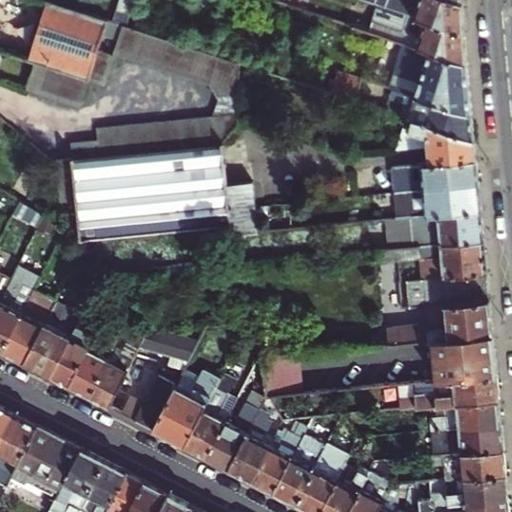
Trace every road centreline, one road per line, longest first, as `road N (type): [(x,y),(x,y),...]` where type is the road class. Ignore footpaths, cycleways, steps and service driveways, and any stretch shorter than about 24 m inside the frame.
road 1 (residential): [(256,511),(0,379)]
road 2 (secondary): [(493,0),(511,197)]
